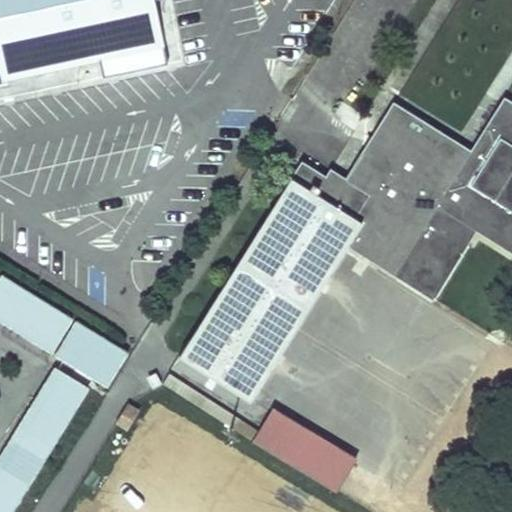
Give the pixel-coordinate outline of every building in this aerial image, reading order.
[(0,0),(0,82),(11,80),(8,64),(71,51),(74,66),(91,63),(102,46),(114,44),(104,0),(0,0)] [(8,64),(11,80),(74,66),(71,51),(8,64)] [(250,398),(269,367),(231,343),(289,251),(327,274),(346,244),(432,297),(476,229),(511,251),(511,101),(504,96),(470,150),(465,158),(450,148),(455,140),(392,102),(345,178),(340,185),(325,175),(301,160),(179,354),(250,398)] [(470,150),(455,140),(450,148),(465,158),(470,150)] [(329,168),(325,175),(340,185),(345,178),(329,168)] [(231,343),(269,367),(327,274),(289,251),(231,343)] [(73,317),(3,274),(0,279),(0,318),(53,351),(73,317)] [(132,352),(78,320),(58,354),(111,385),(126,361),(132,352)] [(89,387),(56,367),(13,438),(12,440),(5,451),(0,459),(0,511),(12,511),(30,484),(45,458),(89,387)] [(168,373),(162,383),(166,386),(232,427),(238,417),(168,373)] [(127,404),(122,413),(130,418),(136,409),(127,404)] [(275,408),(259,434),(341,484),(357,458),(275,408)] [(256,439),(338,489),(341,484),(259,434),(256,439)]
